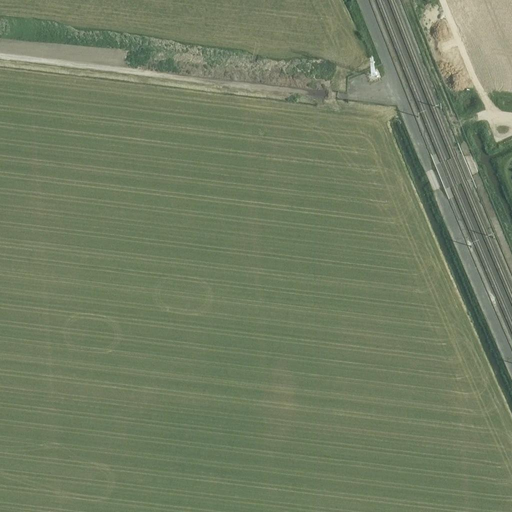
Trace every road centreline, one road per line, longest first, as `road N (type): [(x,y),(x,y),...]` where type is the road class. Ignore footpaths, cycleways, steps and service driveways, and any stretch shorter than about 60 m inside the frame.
road 1 (track): [(0,55),(336,95)]
road 2 (track): [(405,0),(467,154)]
road 3 (track): [(491,114),(442,0)]
